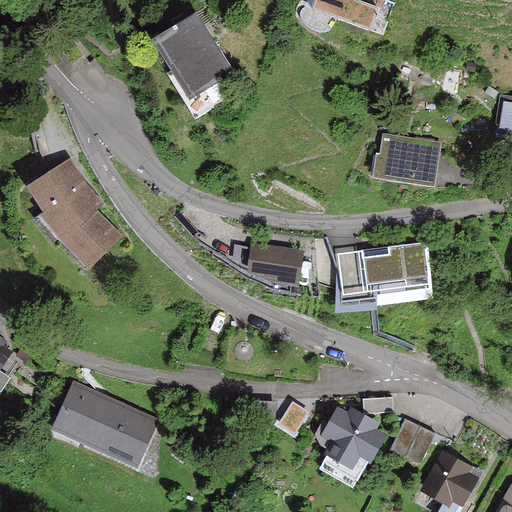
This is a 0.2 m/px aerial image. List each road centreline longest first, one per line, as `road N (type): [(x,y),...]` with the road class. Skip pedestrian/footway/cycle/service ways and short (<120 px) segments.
road 1 (residential): [(511,425),(465,395),(225,295),(166,253),(108,182),(87,111)]
road 2 (residential): [(87,111),(156,174),(228,213),(348,224),(511,200)]
road 3 (residential): [(0,14),(87,111)]
